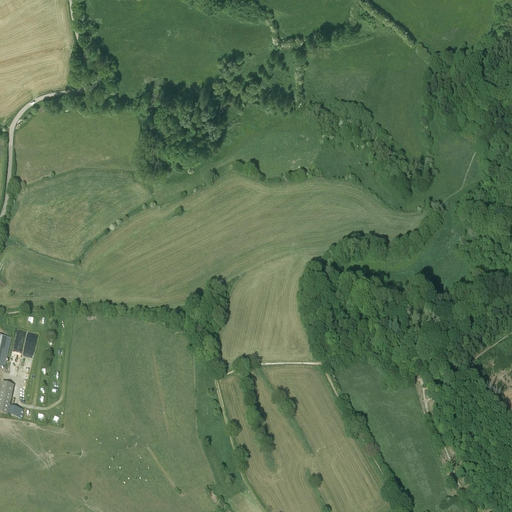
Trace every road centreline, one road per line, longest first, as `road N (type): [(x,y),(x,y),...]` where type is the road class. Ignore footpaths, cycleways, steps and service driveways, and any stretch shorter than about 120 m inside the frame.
road 1 (unclassified): [(0,220),(18,114),(41,97),(98,79),(71,0)]
road 2 (track): [(402,511),(322,364)]
